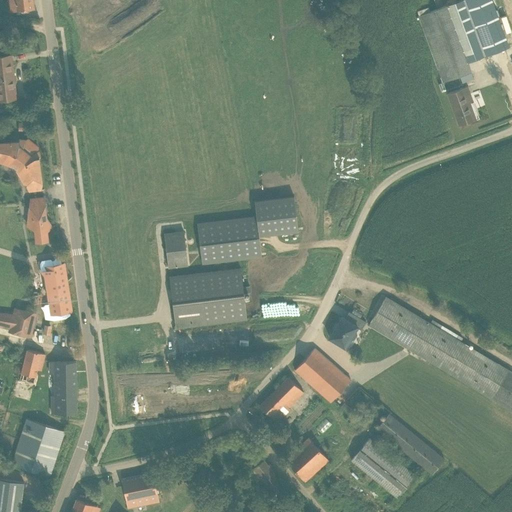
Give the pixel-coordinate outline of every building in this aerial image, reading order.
[(6,0),(8,11),(34,8),(33,0),(6,0)] [(462,0),(456,3),(476,59),(509,47),(492,0),(462,0)] [(433,56),(442,82),(464,74),(466,78),(472,76),(471,72),(471,71),(447,5),(418,16),(431,50),(433,56)] [(0,100),(17,99),(11,54),(0,55),(0,100)] [(458,125),(479,118),(467,86),(447,94),(458,125)] [(19,119),(18,131),(22,131),(22,128),(30,129),(30,123),(25,122),(25,119),(19,119)] [(0,162),(11,166),(11,165),(16,168),(16,169),(23,183),(25,185),(29,192),(41,190),(42,183),(39,157),(40,156),(38,149),(38,147),(28,138),(26,139),(19,138),(17,140),(0,141),(0,162)] [(44,196),(29,198),(26,226),(33,230),(35,242),(49,240),(48,231),(52,226),(47,217),(45,205),(44,196)] [(298,231),(293,197),(254,201),(256,215),(196,223),(202,264),(260,256),(259,235),(298,231)] [(168,268),(188,266),(183,230),(163,232),(168,268)] [(68,311),(71,310),(63,264),(60,264),(59,258),(56,259),(55,260),(52,261),(50,259),(44,260),(42,262),(40,264),(41,266),(41,271),(43,274),(44,274),(49,303),(45,304),(42,307),(44,311),(45,318),(51,319),(69,316),(68,311)] [(241,269),(169,277),(174,327),(246,319),(243,293),(249,292),(249,286),(243,286),(241,269)] [(385,296),(368,325),(511,411),(511,371),(461,341),(462,337),(432,319),(430,322),(385,296)] [(267,300),(255,301),(256,316),(268,316),(267,300)] [(31,337),(37,313),(14,307),(12,313),(0,311),(0,327),(8,329),(8,332),(31,337)] [(342,317),(329,338),(345,348),(350,339),(351,340),(354,339),(357,334),(356,332),(355,331),(357,328),(360,330),(365,322),(349,312),(345,319),(342,317)] [(42,335),(50,336),(51,325),(44,324),(42,335)] [(252,327),(254,340),(283,337),(281,324),(265,326),(265,325),(252,327)] [(314,348),(294,370),(331,402),(350,379),(314,348)] [(41,370),(45,354),(26,350),(18,379),(34,383),(36,373),(37,370),(37,369),(41,370)] [(52,413),(76,413),(75,361),(49,362),(49,389),(51,389),(52,413)] [(288,377),(259,405),(276,422),(290,409),(289,407),(304,392),(288,377)] [(4,394),(13,396),(14,390),(6,388),(4,394)] [(388,413),(376,429),(432,474),(444,458),(388,413)] [(65,431),(26,418),(11,464),(50,477),(65,431)] [(282,435),(291,445),(298,439),(290,429),(282,435)] [(309,437),(284,459),(304,481),(329,459),(309,437)] [(415,475),(369,437),(350,460),(396,498),(415,475)] [(270,493),(281,485),(273,474),(274,473),(264,460),(260,463),(256,458),(235,474),(232,470),(209,487),(216,496),(221,491),(220,490),(224,488),(225,490),(229,488),(228,487),(231,485),(230,484),(230,483),(241,474),(243,476),(249,472),(256,482),(259,479),(270,493)] [(121,478),(127,508),(159,502),(158,495),(155,483),(153,472),(121,478)] [(0,478),(0,511),(20,511),(24,482),(0,478)] [(70,511),(98,511),(100,507),(76,498),(70,511)]
